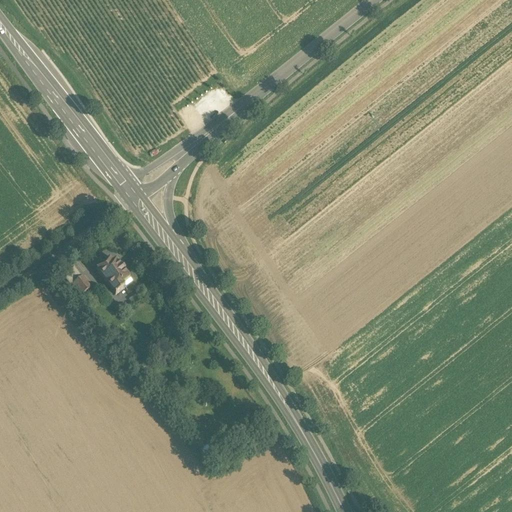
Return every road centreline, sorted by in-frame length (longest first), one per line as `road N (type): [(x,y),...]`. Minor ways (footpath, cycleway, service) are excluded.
road 1 (secondary): [(344,511),(286,405),(160,228)]
road 2 (tertiary): [(177,162),(375,0)]
road 3 (secondary): [(135,196),(0,23)]
road 4 (track): [(0,294),(119,207)]
